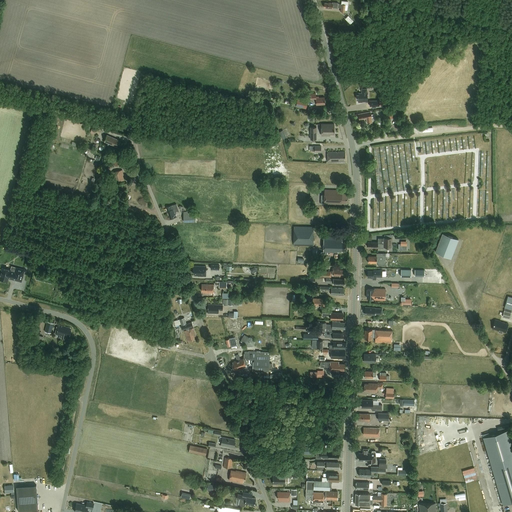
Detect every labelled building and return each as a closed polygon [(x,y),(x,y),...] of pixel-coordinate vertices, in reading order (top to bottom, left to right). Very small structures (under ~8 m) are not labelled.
[(348,5),(348,1),(341,1),(341,5),(338,4),(338,3),(332,3),(332,4),(328,3),(328,4),(324,4),(324,8),(329,8),(329,9),(332,9),(332,8),(338,9),(338,8),(341,8),(341,12),(345,13),(346,10),(347,10),(348,5)] [(368,102),(368,92),(367,92),(367,89),(362,89),(362,93),(359,93),(359,95),(357,95),(357,100),(358,100),(358,103),(368,102)] [(319,98),(318,97),(316,97),(315,93),(310,94),(311,100),(312,100),(312,102),(316,102),(316,105),(325,104),(324,97),(319,98)] [(307,101),(297,99),(296,106),(306,108),(307,101)] [(391,108),(386,109),(386,111),(387,118),(393,117),(393,115),(395,115),(395,110),(392,110),(391,108)] [(372,118),(371,112),(362,114),(358,115),(359,120),(363,119),(366,119),(367,124),(369,123),(369,124),(370,124),(370,123),(372,123),(371,118),(372,118)] [(327,134),(334,134),(334,124),(321,124),(321,136),(327,136),(327,134)] [(118,140),(118,141),(106,136),(104,142),(116,147),(115,147),(116,147),(119,140),(118,140)] [(328,162),(345,162),(345,152),(327,152),(328,162)] [(119,155),(113,156),(115,166),(121,164),(119,155)] [(115,184),(124,181),(123,175),(122,170),(112,172),(115,184)] [(346,202),(348,202),(348,194),(342,194),(342,190),(325,190),(324,195),(321,195),(321,204),(338,205),(341,205),(341,203),(346,204),(346,202)] [(174,212),(178,211),(176,204),(166,207),(170,219),(176,217),(174,212)] [(183,222),(196,222),(195,215),(189,216),(189,212),(183,212),(183,222)] [(313,246),(313,227),(294,226),(293,245),(313,246)] [(442,233),(435,252),(451,259),(459,240),(442,233)] [(346,251),(346,242),(342,242),(342,238),(324,237),(323,252),(321,252),(321,254),(327,254),(327,252),(338,253),(338,251),(342,252),(342,250),(346,251)] [(391,248),(391,238),(384,238),(384,244),(379,244),(378,244),(378,242),(368,242),(368,243),(367,243),(367,246),(368,246),(368,247),(373,247),(373,248),(383,248),(384,248),(391,248)] [(407,246),(407,241),(401,241),(401,244),(399,244),(398,250),(402,250),(402,246),(407,246)] [(385,266),(386,253),(376,253),(376,256),(368,256),(368,263),(378,263),(378,266),(385,266)] [(205,276),(206,267),(193,266),(193,273),(194,273),(194,275),(198,275),(198,276),(205,276)] [(0,279),(7,282),(8,278),(16,280),(16,279),(21,281),(24,270),(16,267),(15,272),(10,270),(11,270),(2,268),(0,276),(0,279)] [(331,277),(331,272),(320,271),(320,269),(315,269),(315,273),(320,274),(320,277),(331,277)] [(382,271),(376,271),(373,271),(373,270),(368,270),(368,271),(367,277),(373,277),(373,279),(376,280),(376,276),(382,277),(382,271)] [(213,294),(214,285),(201,284),(201,291),(203,291),(203,293),(208,293),(213,294)] [(367,289),(367,298),(374,298),(374,300),(385,300),(385,289),(375,289),(374,289),(367,289)] [(471,298),(480,298),(480,289),(471,289),(471,298)] [(223,305),(218,305),(208,305),(207,313),(218,314),(218,311),(223,311),(223,305)] [(343,319),(343,313),(335,313),(331,313),(331,308),(322,307),(322,313),(326,313),(326,315),(330,315),(330,319),(337,319),(343,319)] [(504,309),(502,317),(509,319),(511,311),(504,309)] [(505,333),(508,324),(500,322),(501,321),(495,319),(492,329),(498,331),(498,332),(501,333),(501,331),(505,333)] [(344,329),(344,323),(337,322),(337,321),(332,321),(332,325),(326,324),(326,323),(319,322),(319,331),(325,332),(325,331),(332,332),(332,329),(339,329),(344,329)] [(46,322),(44,332),(51,334),(53,324),(46,322)] [(191,323),(180,326),(182,330),(185,329),(186,331),(184,332),(187,341),(193,340),(193,339),(196,338),(193,329),(189,330),(189,328),(193,327),(191,323)] [(69,339),(71,330),(69,330),(70,328),(57,325),(55,334),(62,336),(62,337),(69,339)] [(391,343),(392,330),(376,329),(376,331),(372,331),(372,330),(365,330),(365,339),(371,339),(371,337),(375,338),(375,342),(391,343)] [(38,341),(42,342),(43,337),(35,335),(34,340),(33,344),(37,345),(38,341)] [(246,347),(252,347),(255,341),(253,341),(251,338),(247,338),(248,337),(244,335),(241,341),(245,341),(247,345),(246,347)] [(345,359),(345,351),(344,351),(344,350),(331,350),(331,358),(345,359)] [(233,364),(232,364),(234,369),(235,371),(242,368),(246,367),(245,363),(247,362),(246,360),(254,360),(254,362),(253,362),(253,371),(269,371),(269,352),(248,352),(248,354),(247,354),(247,352),(247,353),(244,352),(244,356),(246,356),(246,358),(243,358),(232,362),(233,364)] [(371,354),(364,354),(363,362),(369,362),(369,363),(375,363),(375,354),(371,354)] [(326,367),(330,367),(330,372),(338,372),(339,370),(344,370),(344,364),(339,364),(339,362),(320,361),(320,367),(326,367)] [(386,376),(386,373),(380,372),(380,375),(379,375),(379,380),(386,380),(389,380),(389,376),(386,376)] [(368,384),(364,384),(363,390),(369,391),(369,392),(377,392),(377,388),(382,388),(382,383),(377,383),(368,383),(368,384)] [(373,401),(362,400),(362,407),(372,408),(372,411),(381,411),(382,405),(372,404),(373,401)] [(379,437),(379,428),(363,428),(363,435),(365,435),(365,436),(379,437)] [(503,505),(511,501),(511,446),(507,430),(483,437),(503,505)] [(234,448),(235,442),(235,440),(222,437),(220,445),(234,448)] [(205,455),(207,449),(190,445),(188,452),(205,455)] [(375,461),(375,457),(380,457),(381,456),(381,454),(380,453),(375,453),(375,451),(372,451),(371,453),(368,453),(368,449),(363,449),(363,453),(358,453),(358,456),(359,456),(359,460),(367,460),(367,461),(375,461)] [(231,468),(232,458),(224,458),(223,468),(231,468)] [(385,473),(385,467),(371,467),(371,470),(359,469),(359,470),(358,470),(358,472),(359,472),(359,476),(364,476),(363,477),(367,477),(367,476),(375,477),(375,473),(379,474),(379,473),(385,473)] [(235,471),(231,470),(229,480),(243,483),(243,480),(245,480),(246,473),(236,471),(235,471)] [(277,476),(273,475),(272,483),(284,484),(285,477),(291,478),(291,472),(277,471),(277,476)] [(475,472),(463,476),(466,483),(477,479),(475,472)] [(338,482),(339,474),(328,473),(328,474),(328,478),(322,477),(322,481),(330,481),(338,482)] [(330,481),(322,481),(314,481),(314,480),(306,480),(306,489),(306,490),(326,491),(326,490),(329,490),(330,481)] [(38,504),(36,485),(16,486),(18,511),(32,510),(38,510),(38,504)] [(326,491),(306,490),(305,498),(313,498),(312,504),(317,504),(317,502),(324,503),(324,495),(325,495),(325,499),(330,499),(330,500),(332,500),(333,499),(337,499),(338,492),(334,492),(334,491),(326,491)] [(254,506),(256,499),(252,498),(252,494),(243,492),(242,495),(238,494),(237,499),(239,500),(238,505),(245,507),(245,504),(254,506)] [(289,502),(289,492),(277,492),(277,498),(279,498),(279,501),(287,502),(289,502)] [(381,508),(398,508),(397,492),(387,493),(381,493),(381,496),(373,496),(373,501),(381,501),(381,508)] [(93,509),(94,503),(87,502),(86,505),(76,503),(75,511),(76,511),(86,511),(88,508),(93,509)] [(419,511),(435,511),(435,503),(419,504),(419,511)]
